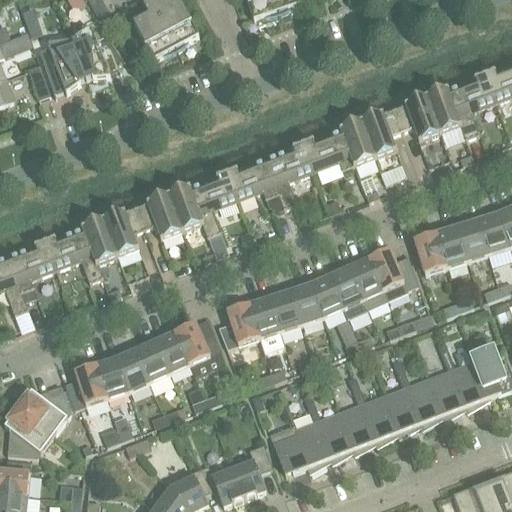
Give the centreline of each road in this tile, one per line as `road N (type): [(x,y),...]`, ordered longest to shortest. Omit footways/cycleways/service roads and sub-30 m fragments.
road 1 (residential): [(0,363),(511,168)]
road 2 (unclassified): [(0,185),(249,90)]
road 3 (unclassified): [(249,90),(485,0)]
road 4 (residential): [(345,511),(511,448)]
